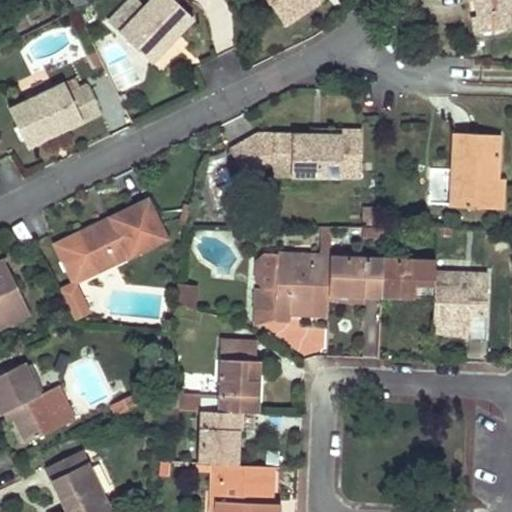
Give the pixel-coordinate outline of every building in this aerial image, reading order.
[(176,0),(148,0),(119,32),(151,62),(161,51),(170,41),(165,37),(174,27),(179,32),(194,16),(176,0)] [(268,0),(273,8),(283,1),(283,0),(268,0)] [(283,0),(283,1),(273,8),(285,25),(320,0),(319,0),(283,0)] [(511,0),(474,0),(478,18),(472,20),(475,36),(510,29),(507,14),(511,12),(511,0)] [(165,37),(170,41),(179,32),(174,27),(165,37)] [(61,82),(5,110),(24,149),(39,142),(47,137),(44,133),(51,130),(54,134),(99,112),(85,84),(67,94),(61,82)] [(497,126),(451,124),(451,135),(450,200),(495,200),(496,178),(490,177),(490,170),(497,170),(497,126)] [(254,136),(225,151),(239,177),(261,165),(270,167),(270,154),(289,155),(289,176),(359,177),(359,130),(320,130),(320,137),(309,137),(280,136),(254,136)] [(270,167),(270,176),(289,176),(289,155),(270,154),(270,167)] [(496,178),(495,200),(504,200),(504,170),(497,170),(490,170),(490,177),(496,178)] [(99,222),(74,235),(54,244),(72,283),(60,288),(76,321),(93,313),(78,283),(94,276),(165,241),(145,200),(120,212),(107,219),(110,222),(100,226),(99,222)] [(317,317),(328,318),(329,294),(330,260),(332,227),(321,227),(320,256),(312,256),(312,261),(294,261),(294,255),(263,254),(257,260),(255,281),(275,284),(273,320),(290,320),(291,311),(307,311),(307,316),(317,317)] [(376,227),(372,228),(372,238),(382,238),(382,227),(376,227)] [(382,261),(330,260),(329,294),(358,295),(381,296),(382,261)] [(435,263),(382,261),(381,296),(402,298),(433,299),(434,274),(435,263)] [(0,328),(8,324),(3,312),(6,299),(19,294),(7,268),(0,271),(0,328)] [(453,275),(434,274),(433,299),(432,334),(451,335),(451,329),(469,329),(469,341),(478,341),(486,341),(487,276),(471,275),(471,280),(453,280),(453,275)] [(273,320),(275,284),(255,281),(255,327),(273,320)] [(173,303),(195,309),(197,288),(176,285),(173,303)] [(3,312),(8,324),(29,313),(19,294),(6,299),(3,312)] [(221,396),(198,394),(197,412),(202,412),(237,413),(257,414),(258,395),(260,362),(257,362),(258,342),(222,339),(221,359),(224,360),(221,396)] [(70,419),(53,387),(37,396),(21,364),(0,375),(0,414),(1,414),(8,411),(12,420),(16,429),(25,445),(57,428),(56,426),(70,419)] [(184,390),(167,388),(165,407),(182,410),(184,390)] [(110,405),(116,417),(147,404),(141,391),(110,405)] [(178,411),(164,410),(163,426),(178,426),(178,411)] [(12,420),(8,411),(1,414),(6,423),(12,420)] [(237,413),(202,412),(199,464),(214,464),(236,465),(237,438),(237,413)] [(109,511),(79,453),(43,470),(58,502),(64,500),(69,510),(65,511),(109,511)] [(173,459),(160,460),(161,476),(174,475),(173,459)] [(272,486),(272,466),(236,465),(214,464),(214,483),(222,483),(220,503),(224,504),(223,511),(277,511),(277,506),(265,506),(265,495),(265,486),(272,486)] [(64,500),(58,502),(63,511),(65,511),(69,510),(64,500)]
